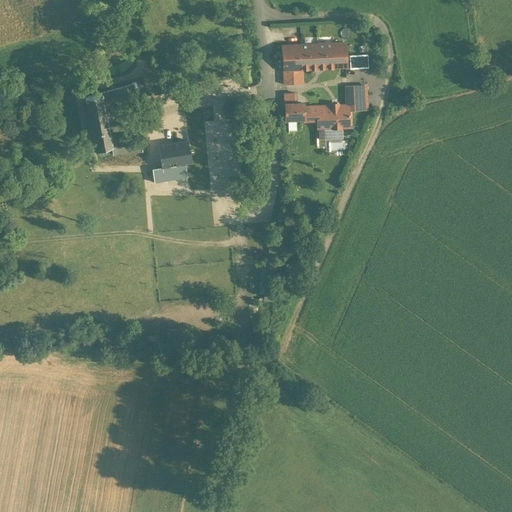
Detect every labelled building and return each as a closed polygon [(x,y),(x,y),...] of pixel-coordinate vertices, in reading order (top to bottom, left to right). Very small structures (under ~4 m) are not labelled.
[(344,46),(276,49),(278,87),(306,85),(306,71),(345,70),(344,46)] [(102,95),(86,100),(94,155),(111,151),(111,157),(141,153),(141,138),(112,138),(107,109),(139,102),(135,87),(103,96),(102,95)] [(340,104),(313,106),(314,122),(315,134),(347,132),(346,113),(365,113),(364,87),(339,88),(340,104)] [(284,121),(314,122),(313,106),(299,106),(299,100),(284,104),(284,121)] [(180,155),(158,159),(160,169),(151,170),(154,187),(184,182),(180,155)] [(262,300),(275,300),(275,279),(262,278),(262,300)]
